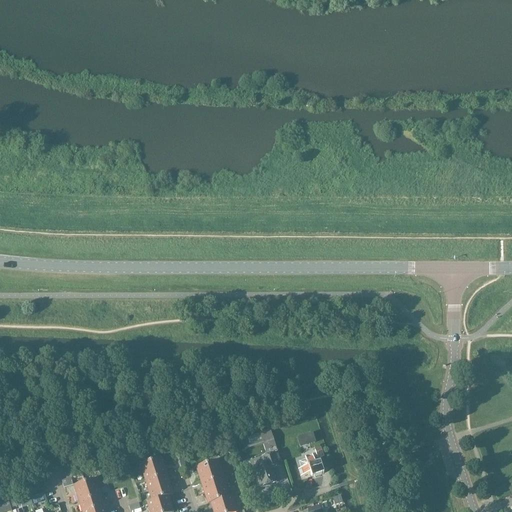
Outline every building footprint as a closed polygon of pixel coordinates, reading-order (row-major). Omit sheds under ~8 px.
[(273,440),(270,430),(263,433),(266,443),(269,452),(276,450),(273,440)] [(235,442),(239,452),(264,444),(260,434),(235,442)] [(271,469),(278,467),(274,454),(262,458),(264,464),(254,467),(261,488),(275,483),(271,469)] [(311,478),(324,474),(320,462),(315,463),(312,454),(305,456),(305,459),(298,461),(301,468),(298,469),(300,476),(310,473),(311,478)] [(156,477),(166,474),(161,458),(150,461),(156,477)] [(211,480),(222,477),(217,460),(206,464),(211,480)] [(249,460),(244,462),(250,478),(254,476),(249,460)] [(156,477),(150,461),(140,464),(145,481),(156,477)] [(211,480),(206,464),(195,467),(201,483),(211,480)] [(159,488),(170,485),(166,474),(156,477),(159,488)] [(148,491),(159,488),(156,477),(145,481),(148,491)] [(222,477),(211,480),(215,490),(225,487),(222,477)] [(89,499),(100,495),(95,479),(84,482),(89,499)] [(204,494),(215,490),(211,480),(201,483),(204,494)] [(73,486),(79,502),(89,499),(84,482),(73,486)] [(162,499),(168,497),(173,495),(170,485),(159,488),(162,499)] [(225,487),(215,490),(218,501),(221,500),(229,498),(229,497),(225,487)] [(152,502),(157,500),(162,499),(159,488),(148,491),(151,501),(152,502)] [(207,504),(210,503),(218,501),(215,490),(204,494),(207,504)] [(92,508),(103,505),(100,495),(89,499),(92,508)] [(236,511),(231,496),(229,497),(229,498),(221,500),(224,511),(236,511)] [(172,511),(168,497),(162,499),(157,500),(161,511),(172,511)] [(12,508),(21,505),(18,499),(10,502),(12,508)] [(31,499),(20,502),(23,510),(33,506),(31,499)] [(89,499),(79,502),(82,511),(92,508),(89,499)] [(152,502),(151,501),(146,502),(149,511),(161,511),(157,500),(152,502)] [(218,501),(210,503),(212,511),(224,511),(221,500),(218,501)]
